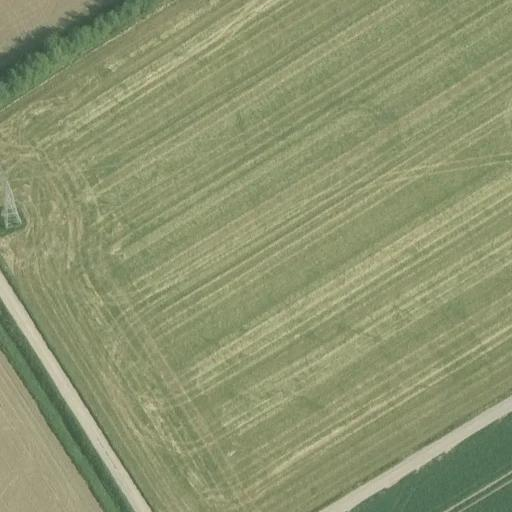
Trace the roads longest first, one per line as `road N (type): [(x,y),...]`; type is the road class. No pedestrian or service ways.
road 1 (unclassified): [(150,511),(0,277)]
road 2 (unclassified): [(511,403),(333,511)]
